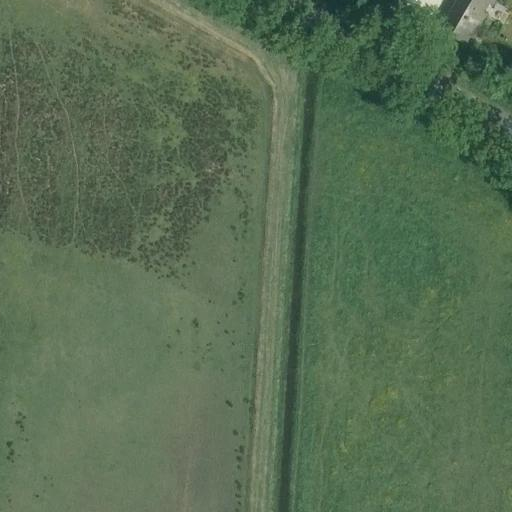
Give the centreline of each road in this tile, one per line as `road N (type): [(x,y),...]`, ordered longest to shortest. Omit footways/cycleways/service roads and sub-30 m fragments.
road 1 (track): [(260,511),(283,87),(263,54),(168,0)]
road 2 (tertiary): [(511,130),(286,0)]
